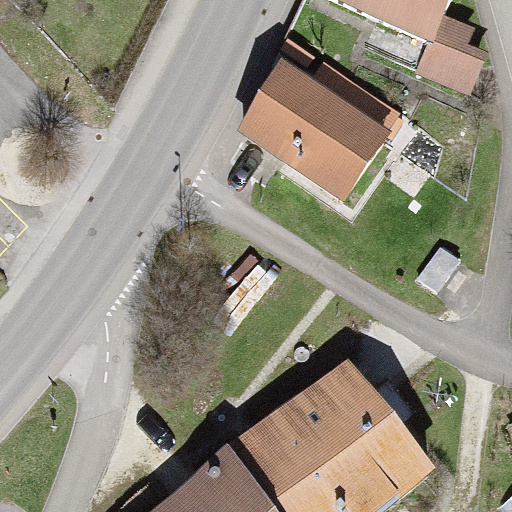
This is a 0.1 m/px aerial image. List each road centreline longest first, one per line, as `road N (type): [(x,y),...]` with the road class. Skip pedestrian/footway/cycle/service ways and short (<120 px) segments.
road 1 (residential): [(150,167),(307,268),(486,360)]
road 2 (residential): [(77,295),(94,338),(67,511)]
road 3 (primary): [(234,0),(150,167)]
road 4 (primary): [(150,167),(77,295)]
road 5 (residential): [(511,240),(486,360)]
